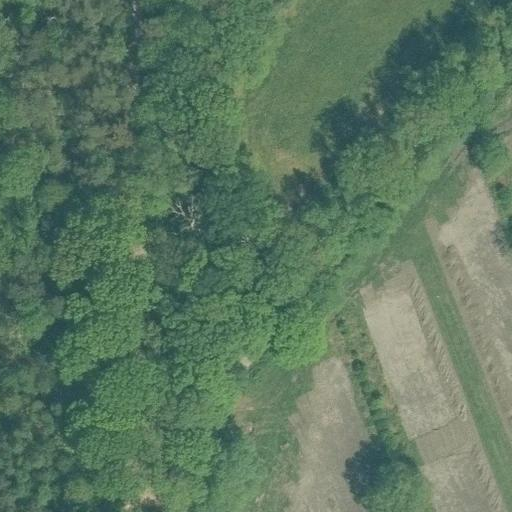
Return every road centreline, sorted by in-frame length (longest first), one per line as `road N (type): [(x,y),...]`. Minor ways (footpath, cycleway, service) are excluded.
road 1 (track): [(195,423),(430,122),(511,52)]
road 2 (track): [(141,0),(134,224),(152,427)]
